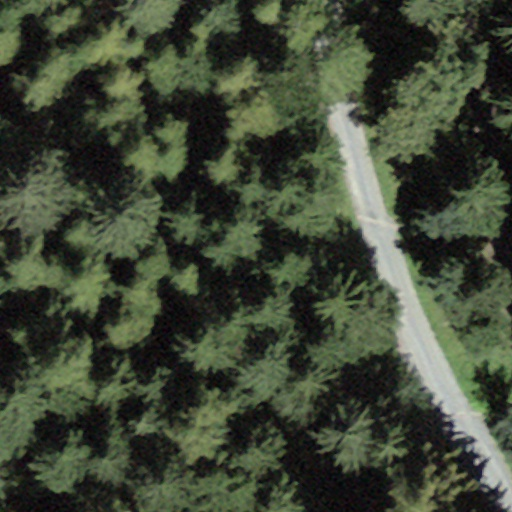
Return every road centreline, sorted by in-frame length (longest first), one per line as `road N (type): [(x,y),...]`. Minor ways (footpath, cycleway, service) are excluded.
road 1 (track): [(490,511),(462,463),(376,246),(329,76),(318,0)]
road 2 (track): [(511,285),(481,97),(479,0)]
